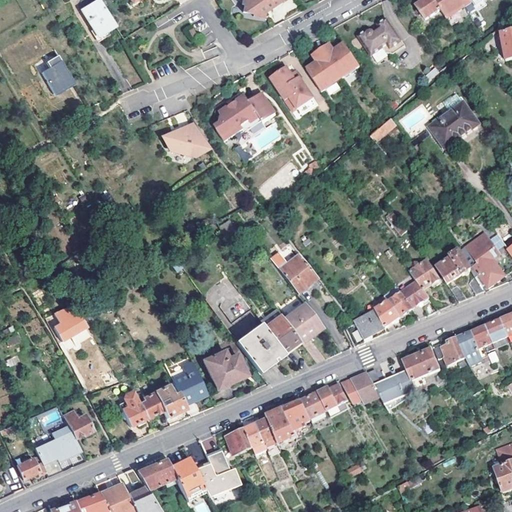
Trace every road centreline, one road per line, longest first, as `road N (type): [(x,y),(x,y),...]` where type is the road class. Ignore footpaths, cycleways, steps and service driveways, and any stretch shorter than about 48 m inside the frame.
road 1 (residential): [(2,511),(511,292)]
road 2 (residential): [(351,0),(239,60)]
